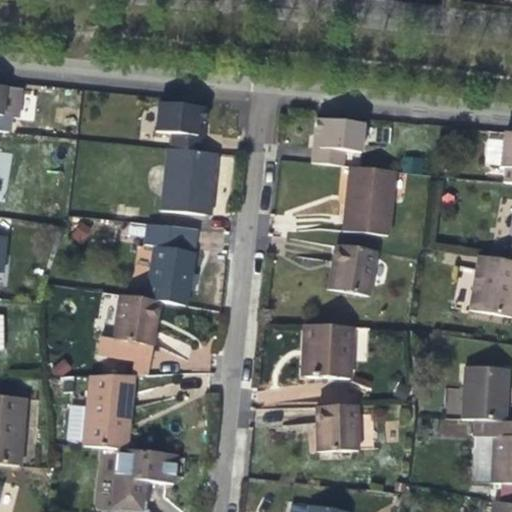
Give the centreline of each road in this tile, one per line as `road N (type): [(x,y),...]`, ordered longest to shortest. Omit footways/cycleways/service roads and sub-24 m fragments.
road 1 (residential): [(213,511),(258,90)]
road 2 (residential): [(0,63),(258,90)]
road 3 (residential): [(258,90),(511,114)]
road 4 (residential): [(511,28),(272,2)]
